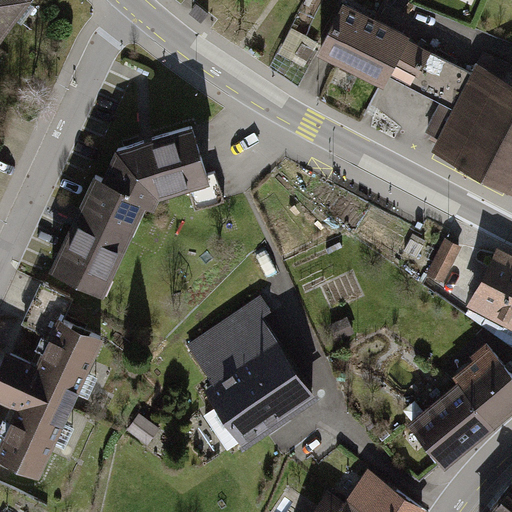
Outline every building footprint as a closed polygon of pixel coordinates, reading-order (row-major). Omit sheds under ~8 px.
[(26,0),(0,0),(0,47),(32,4),(26,0)] [(511,78),(479,61),(473,72),(406,37),(411,28),(359,0),(340,0),(316,44),(385,81),(390,71),(455,105),(434,144),(511,185),(511,78)] [(96,185),(150,210),(209,191),(194,137),(120,156),(96,185)] [(150,210),(96,185),(51,270),(103,295),(150,210)] [(447,278),(466,242),(448,233),(429,269),(447,278)] [(511,252),(497,245),(466,306),(511,329),(511,252)] [(246,439),(318,391),(254,295),(181,343),(246,439)] [(0,469),(37,486),(101,343),(54,322),(32,371),(3,359),(0,366),(0,408),(11,414),(0,439),(0,469)] [(511,409),(511,373),(490,346),(403,414),(443,464),(511,409)] [(348,511),(421,511),(369,476),(345,510),(348,511)] [(511,511),(511,482),(487,511),(511,511)] [(348,511),(345,510),(327,497),(316,511),(348,511)]
